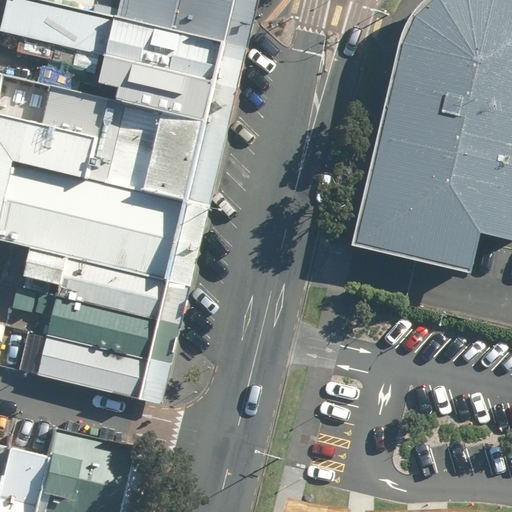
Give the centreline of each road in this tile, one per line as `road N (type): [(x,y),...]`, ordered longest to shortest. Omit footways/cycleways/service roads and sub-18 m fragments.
road 1 (secondary): [(217,511),(309,138)]
road 2 (secondary): [(367,0),(345,72),(309,138)]
road 3 (secondary): [(309,138),(316,0)]
